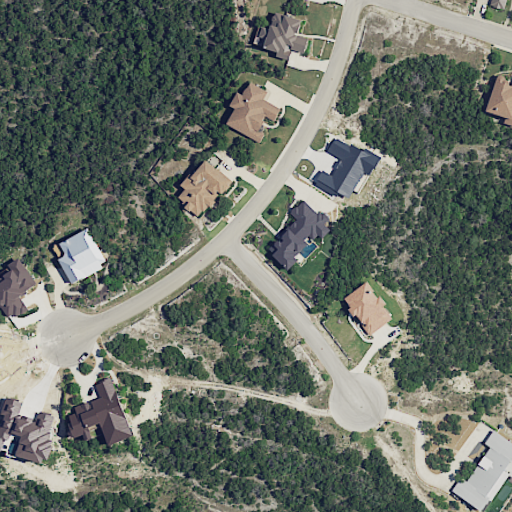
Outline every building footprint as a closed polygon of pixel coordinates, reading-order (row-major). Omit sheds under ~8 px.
[(304,53),(308,36),(298,34),(302,19),(274,12),(270,29),(262,27),(257,44),(277,49),(275,56),(289,60),(291,49),(304,53)] [(511,82),(511,84),(495,79),(485,113),(511,120),(511,82)] [(260,142),(265,132),(259,130),(265,116),(274,121),(280,108),(263,100),(268,91),(249,82),(243,95),(236,92),(230,106),(234,108),(226,125),(260,142)] [(315,185),(338,195),(339,193),(350,198),(362,171),(371,176),(379,158),(333,138),(327,152),(341,158),(333,175),(321,170),(315,185)] [(177,199),(200,217),(220,192),(223,194),(233,181),(204,159),(182,187),(185,189),(177,199)] [(296,219),(272,245),(277,249),(272,255),(289,270),(298,260),(295,257),(309,241),(314,244),(328,228),(324,224),(327,220),(303,198),(289,213),(296,219)] [(60,242),(66,254),(59,258),(71,283),(107,265),(88,228),(60,242)] [(27,308),(19,295),(36,284),(19,258),(11,263),(14,268),(3,275),(6,279),(0,282),(0,304),(9,320),(27,308)] [(344,298),(370,334),(392,318),(384,306),(385,305),(367,281),(344,298)] [(384,325),(372,333),(380,345),(401,332),(398,327),(389,333),(384,325)] [(130,428),(112,377),(95,383),(101,399),(66,411),(76,438),(84,435),(86,440),(93,438),(89,427),(105,421),(110,435),(130,428)] [(0,426),(0,451),(48,460),(56,418),(21,412),(23,402),(5,399),(0,426)] [(511,442),(493,430),(484,443),(489,447),(467,481),(460,477),(451,491),(483,511),(484,511),(511,469),(511,442)]
